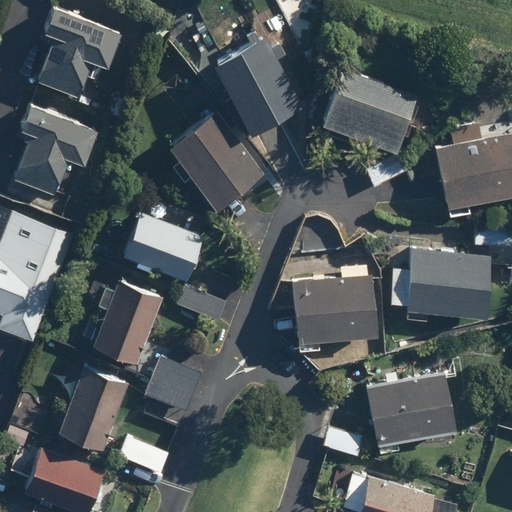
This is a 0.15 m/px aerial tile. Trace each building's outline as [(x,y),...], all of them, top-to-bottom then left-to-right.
[(128,26),(70,0),(58,0),(46,28),(58,33),(41,73),(83,91),(100,52),(114,58),(128,26)] [(257,128),(308,100),(267,28),(217,56),(257,128)] [(422,89),(345,62),(325,117),(403,144),(422,89)] [(105,121),(34,93),(20,130),(29,133),(15,167),(59,187),(75,151),(91,157),(105,121)] [(222,201),(268,167),(222,104),(176,138),(222,201)] [(511,123),(441,140),(454,199),(511,186),(511,123)] [(368,165),(376,182),(413,164),(405,147),(368,165)] [(208,230),(141,205),(124,250),(191,275),(208,230)] [(511,221),(477,219),(475,241),(511,242),(511,221)] [(493,303),(495,246),(415,243),(413,301),(493,303)] [(3,319),(38,333),(61,273),(0,249),(0,303),(8,306),(3,319)] [(383,324),(376,266),(298,275),(304,332),(383,324)] [(167,291),(120,274),(96,340),(143,357),(167,291)] [(223,314),(230,295),(188,280),(181,300),(223,314)] [(190,405),(206,367),(163,350),(147,388),(190,405)] [(133,377),(86,360),(63,426),(109,442),(133,377)] [(460,420),(448,364),(371,380),(383,436),(460,420)] [(361,449),(366,430),(330,421),(325,439),(361,449)] [(165,467),(173,447),(128,430),(121,450),(165,467)] [(110,464),(42,441),(27,487),(94,510),(110,464)] [(434,511),(442,490),(373,469),(359,511),(434,511)]
